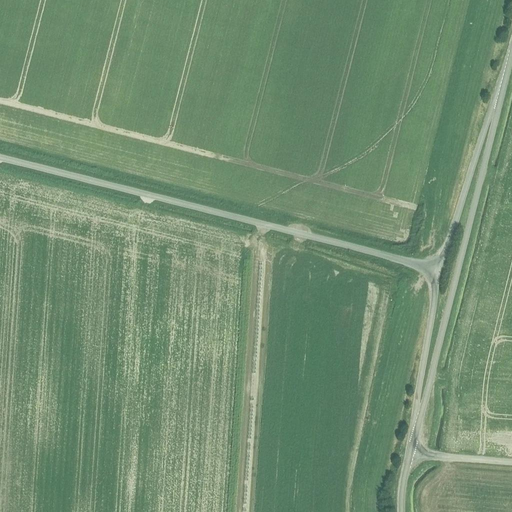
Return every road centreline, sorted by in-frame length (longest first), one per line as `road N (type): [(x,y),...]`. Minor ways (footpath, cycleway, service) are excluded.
road 1 (unclassified): [(434,268),(0,157)]
road 2 (unclassified): [(416,425),(499,103)]
road 3 (unclassified): [(499,103),(434,268)]
road 4 (unclassified): [(434,268),(416,425)]
